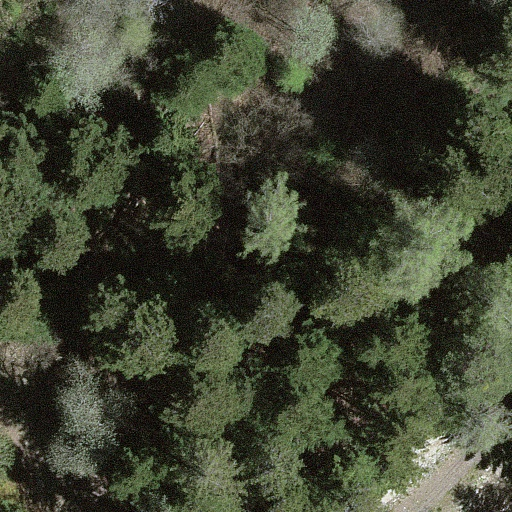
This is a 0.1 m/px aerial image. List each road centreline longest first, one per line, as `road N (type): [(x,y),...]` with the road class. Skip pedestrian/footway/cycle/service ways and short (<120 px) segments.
road 1 (track): [(511,408),(403,511)]
road 2 (track): [(77,511),(0,402)]
